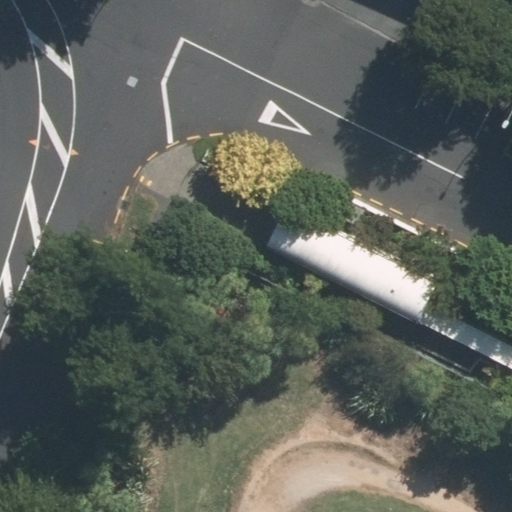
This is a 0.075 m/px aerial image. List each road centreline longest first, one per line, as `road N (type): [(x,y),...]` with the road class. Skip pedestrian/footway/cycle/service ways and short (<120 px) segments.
road 1 (residential): [(511,209),(218,58),(132,21),(36,0)]
road 2 (residential): [(22,0),(41,43),(47,122),(31,211),(0,303)]
